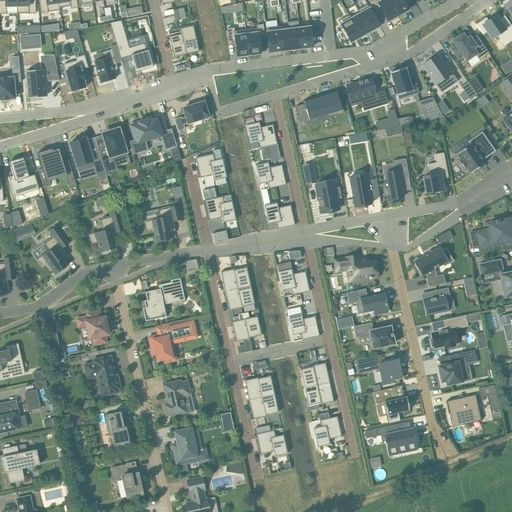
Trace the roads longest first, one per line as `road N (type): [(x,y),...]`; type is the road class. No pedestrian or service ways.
road 1 (residential): [(111,266),(167,511)]
road 2 (residential): [(391,248),(446,458)]
road 3 (track): [(330,511),(511,437)]
road 4 (residential): [(205,71),(375,49)]
road 5 (residential): [(272,96),(306,232)]
road 6 (residential): [(111,266),(86,271),(37,306),(0,312)]
road 7 (residential): [(478,0),(408,54),(378,62)]
